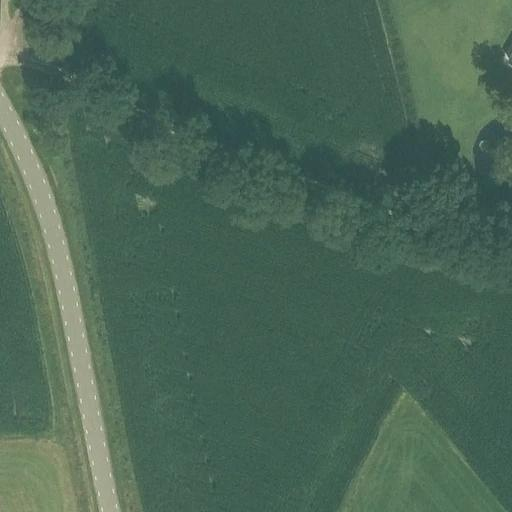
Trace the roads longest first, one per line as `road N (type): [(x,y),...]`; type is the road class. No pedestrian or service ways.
road 1 (track): [(5,44),(111,101),(377,220),(511,256)]
road 2 (unclassified): [(110,511),(66,279),(37,183),(0,104)]
